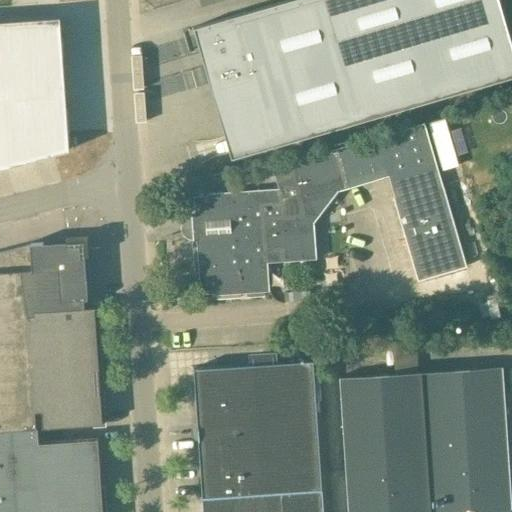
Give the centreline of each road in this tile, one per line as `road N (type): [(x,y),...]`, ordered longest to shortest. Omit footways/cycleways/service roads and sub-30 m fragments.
road 1 (unclassified): [(149,511),(129,185)]
road 2 (unclassified): [(129,185),(118,0)]
road 3 (unclassified): [(0,218),(129,185)]
